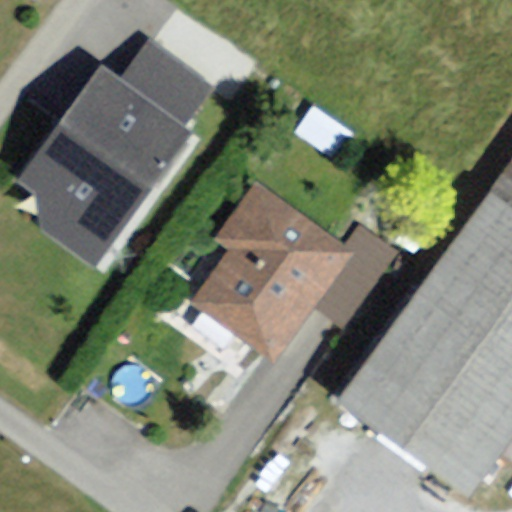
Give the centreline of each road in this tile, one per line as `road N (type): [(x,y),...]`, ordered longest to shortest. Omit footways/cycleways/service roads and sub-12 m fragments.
road 1 (residential): [(141,511),(0,414)]
road 2 (residential): [(85,0),(0,116)]
